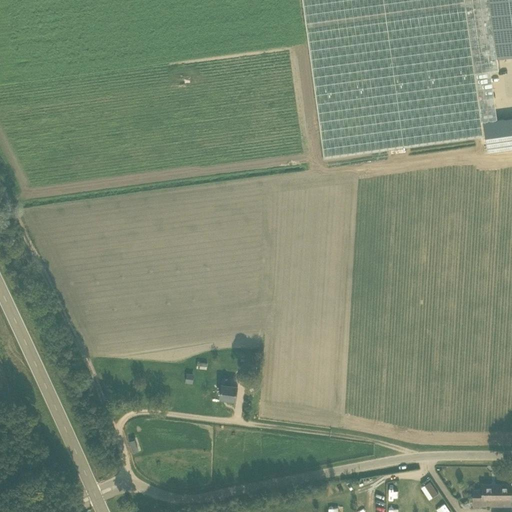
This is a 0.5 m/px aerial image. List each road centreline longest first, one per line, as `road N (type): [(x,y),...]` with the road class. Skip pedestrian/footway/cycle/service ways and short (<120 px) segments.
road 1 (unclassified): [(94,495),(129,480),(166,497),(193,498),(422,456),(511,456)]
road 2 (track): [(0,185),(118,431),(129,480)]
road 3 (track): [(422,456),(361,439),(143,412),(127,416),(118,431)]
road 4 (primary): [(94,495),(0,285)]
